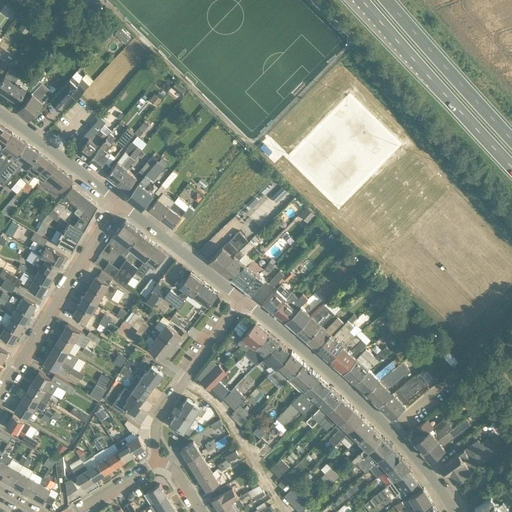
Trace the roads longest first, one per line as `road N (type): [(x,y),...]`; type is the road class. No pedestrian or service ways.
road 1 (residential): [(453,511),(390,430),(241,299)]
road 2 (residential): [(0,394),(117,200)]
road 3 (trunk): [(360,0),(511,168)]
road 4 (trunk): [(511,142),(385,0)]
road 5 (residential): [(156,461),(160,414),(241,299)]
road 6 (residential): [(241,299),(117,200)]
road 7 (residential): [(117,200),(0,113)]
